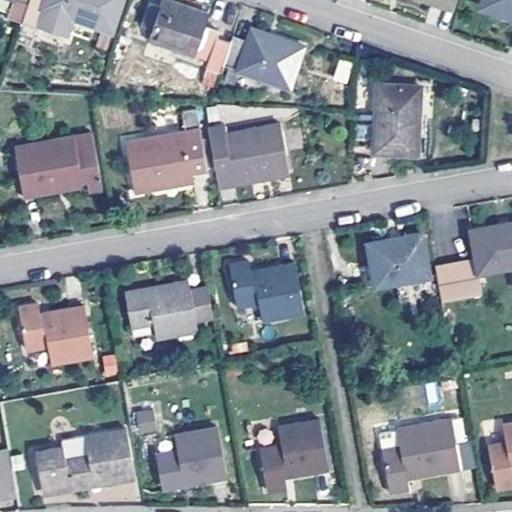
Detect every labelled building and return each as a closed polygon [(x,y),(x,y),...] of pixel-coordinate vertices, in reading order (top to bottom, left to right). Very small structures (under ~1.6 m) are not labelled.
[(14,0),(8,17),(21,22),(28,0),(14,0)] [(28,0),(21,22),(34,27),(41,7),(115,31),(123,0),(28,0)] [(225,64),(231,42),(217,37),(220,31),(205,25),(209,13),(171,0),(161,0),(148,41),(209,62),(207,67),(222,72),(225,64)] [(511,0),(482,0),(480,6),(511,16),(511,0)] [(231,42),(225,64),(237,69),(237,71),(289,89),(303,44),(250,27),(246,39),(233,34),(231,42)] [(348,83),(351,62),(337,60),(334,81),(348,83)] [(373,152),(417,154),(421,85),(378,82),(373,152)] [(127,143),(136,193),(154,190),(153,185),(193,177),(192,170),(207,168),(197,108),(182,111),(185,132),(127,143)] [(209,127),(218,183),(289,171),(282,124),(228,133),(225,124),(209,127)] [(15,147),(24,198),(39,195),(39,190),(101,180),(93,133),(15,147)] [(101,180),(88,182),(89,192),(102,190),(101,180)] [(478,272),(511,266),(511,221),(471,228),(475,258),(436,264),(442,296),(481,290),(478,272)] [(376,284),(430,275),(422,232),(368,241),(376,284)] [(261,320),(304,312),(295,261),(279,264),(280,270),(254,274),(251,260),(229,264),(238,305),(257,301),(261,320)] [(197,318),(212,315),(206,283),(190,286),(189,278),(173,281),(174,285),(126,294),(132,325),(153,320),(157,337),(199,330),(197,318)] [(51,364),(94,357),(84,303),(67,307),(68,312),(41,317),(38,303),(18,306),(27,350),(48,347),(51,364)] [(101,356),(105,376),(118,374),(114,353),(101,356)] [(152,408),(134,412),(138,434),(157,430),(152,408)] [(461,468),(474,467),(469,439),(457,442),(453,418),(399,427),(402,447),(382,450),(389,492),(409,488),(407,473),(445,468),(446,473),(462,471),(461,468)] [(311,473),(331,471),(321,419),(280,426),(282,443),(259,447),(267,490),(288,487),(285,473),(311,469),(311,473)] [(490,445),(496,486),(511,483),(511,423),(504,425),(506,443),(490,445)] [(207,482),(227,479),(218,427),(176,434),(179,452),(157,455),(162,486),(206,478),(207,482)] [(72,489),(134,480),(126,429),(85,436),(88,454),(65,457),(64,446),(35,451),(41,488),(71,482),(72,489)]
